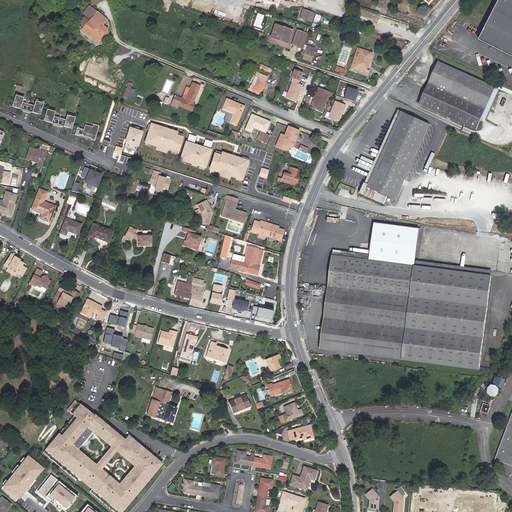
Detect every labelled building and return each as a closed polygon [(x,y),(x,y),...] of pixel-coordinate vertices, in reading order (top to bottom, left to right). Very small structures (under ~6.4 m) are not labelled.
[(511,0),(497,0),(476,42),(511,59),(511,0)] [(90,19),(96,11),(90,5),(83,13),(86,16),(90,19)] [(308,22),(311,13),(303,10),(300,19),(308,22)] [(106,19),(96,11),(90,19),(88,21),(86,23),(94,30),(99,23),(101,25),(106,19)] [(316,13),(313,23),(318,24),(321,15),(316,13)] [(97,42),(101,36),(107,29),(101,25),(99,23),(94,30),(86,23),(88,21),(84,18),(81,22),(85,25),(83,27),(81,29),(97,42)] [(270,38),(287,44),(292,30),(287,29),(275,25),(270,38)] [(315,30),(311,28),(307,38),(312,40),(315,30)] [(249,29),(247,34),(257,38),(259,32),(249,29)] [(298,47),(303,33),(297,30),(292,45),(298,47)] [(308,34),(303,33),(298,47),(303,49),(308,34)] [(302,60),(311,63),(316,48),(306,45),(302,60)] [(355,66),(361,50),(357,49),(351,65),(355,66)] [(369,53),(361,50),(355,66),(351,65),(350,71),(367,76),(369,71),(366,70),(369,60),(367,59),(369,53)] [(485,109),(495,87),(439,62),(419,104),(476,130),(485,109)] [(294,71),(292,78),(297,79),(300,80),(303,73),(302,73),(294,71)] [(256,73),(249,90),(260,94),(267,77),(256,73)] [(302,85),(292,81),(285,98),(296,102),(302,85)] [(181,99),(175,96),(172,103),(191,111),(194,104),(192,103),(199,86),(192,83),(190,88),(186,87),(181,99)] [(499,89),(495,87),(485,109),(489,111),(499,89)] [(316,99),(312,107),(322,111),(330,92),(319,88),(315,98),(316,99)] [(358,91),(347,88),(343,99),(354,103),(358,91)] [(24,96),(14,93),(12,102),(14,103),(13,106),(21,108),(20,109),(29,111),(37,113),(38,110),(40,111),(43,102),(33,99),(31,104),(22,101),(24,96)] [(245,106),(225,98),(220,110),(233,115),(229,124),(236,127),(245,106)] [(345,105),(334,101),(327,118),(338,123),(345,105)] [(56,111),(46,108),(44,117),(46,118),(45,120),(53,122),(52,123),(61,126),(61,125),(69,127),(70,125),(72,125),(75,116),(65,113),(63,118),(55,116),(56,111)] [(368,185),(401,112),(398,110),(364,183),(368,185)] [(430,124),(401,112),(368,185),(364,183),(359,194),(383,205),(387,197),(395,201),(430,124)] [(112,114),(110,123),(118,126),(121,116),(112,114)] [(95,140),(99,125),(93,123),(92,126),(85,123),(84,128),(77,126),(75,134),(80,135),(80,134),(91,137),(91,139),(95,140)] [(284,136),(280,134),(275,147),(281,149),(283,144),(289,147),(291,148),(298,131),(288,127),(284,136)] [(134,151),(141,132),(130,128),(123,146),(134,151)] [(195,139),(179,134),(177,142),(192,147),(193,144),(199,146),(198,149),(195,161),(219,168),(221,161),(207,156),(207,155),(209,151),(211,144),(201,141),(200,143),(194,141),(195,139)] [(39,170),(45,152),(30,147),(26,158),(37,162),(35,169),(39,170)] [(191,162),(218,170),(219,168),(195,161),(198,149),(195,148),(191,162)] [(284,173),(282,179),(289,181),(288,184),(296,186),(298,177),(295,177),(297,169),(290,167),(287,174),(284,173)] [(102,175),(89,170),(83,183),(96,188),(102,175)] [(160,172),(153,170),(149,183),(156,185),(154,189),(155,190),(159,192),(161,191),(162,187),(167,189),(170,179),(163,177),(161,178),(160,177),(159,176),(160,172)] [(49,222),(55,206),(43,202),(47,192),(39,189),(31,210),(42,214),(40,219),(49,222)] [(17,195),(6,192),(4,198),(1,198),(0,200),(0,212),(3,213),(4,213),(5,213),(5,214),(10,216),(17,195)] [(418,193),(418,200),(439,201),(439,194),(418,193)] [(73,206),(76,198),(69,195),(66,203),(73,206)] [(213,207),(207,200),(199,206),(203,211),(199,220),(209,224),(215,210),(213,209),(212,208),(213,207)] [(231,203),(226,201),(221,217),(229,219),(230,216),(238,219),(240,212),(230,209),(230,210),(229,210),(231,203)] [(77,235),(81,225),(66,218),(60,233),(65,235),(67,231),(77,235)] [(259,223),(254,221),(250,232),(280,241),(283,230),(277,228),(272,227),(264,224),(259,223)] [(417,266),(417,261),(421,228),(374,222),(370,255),(333,250),(332,255),(415,266),(417,266)] [(108,243),(113,232),(93,223),(87,237),(93,239),(94,237),(108,243)] [(196,230),(185,226),(184,230),(188,232),(187,236),(188,237),(187,240),(185,239),(183,244),(197,249),(202,236),(195,234),(196,230)] [(132,233),(134,230),(130,227),(125,237),(132,241),(134,238),(138,241),(138,247),(143,247),(143,245),(146,245),(147,246),(152,246),(152,236),(138,237),(135,235),(132,233)] [(231,236),(225,235),(220,257),(225,258),(231,236)] [(257,249),(247,247),(244,263),(232,260),(230,268),(256,274),(259,266),(254,265),(257,249)] [(169,263),(171,255),(163,253),(161,262),(169,263)] [(320,350),(403,360),(415,266),(332,255),(320,350)] [(11,258),(8,256),(3,266),(12,271),(13,269),(16,272),(17,274),(20,276),(25,269),(20,266),(21,264),(18,262),(18,263),(16,262),(17,260),(14,258),(12,257),(11,258)] [(492,270),(421,261),(420,267),(491,276),(492,270)] [(403,360),(407,361),(420,267),(417,266),(415,266),(403,360)] [(479,370),(491,276),(420,267),(407,361),(479,370)] [(38,277),(40,272),(36,270),(28,284),(34,287),(34,286),(39,289),(39,287),(45,290),(49,282),(48,281),(41,277),(40,278),(38,277)] [(183,299),(189,301),(191,293),(189,293),(191,285),(190,284),(192,280),(193,277),(186,276),(188,270),(184,270),(182,278),(187,279),(186,283),(177,281),(174,294),(183,296),(183,299)] [(246,278),(244,284),(259,289),(261,284),(246,278)] [(189,301),(189,303),(199,306),(204,283),(202,283),(192,280),(190,284),(191,285),(189,293),(191,293),(189,301)] [(218,304),(222,286),(213,284),(212,292),(210,292),(208,302),(218,304)] [(229,288),(227,297),(233,298),(235,290),(229,288)] [(59,305),(64,308),(67,303),(70,304),(76,294),(68,289),(66,294),(65,296),(59,293),(60,290),(58,289),(51,301),(59,305)] [(92,303),(86,299),(79,313),(87,317),(89,313),(93,313),(96,315),(94,319),(102,323),(105,314),(99,310),(101,307),(95,304),(94,305),(92,304),(92,303)] [(249,303),(233,299),(231,309),(247,312),(249,303)] [(273,311),(257,308),(255,317),(271,321),(273,311)] [(123,328),(110,324),(103,348),(116,352),(123,328)] [(134,334),(151,339),(153,329),(137,324),(134,334)] [(176,332),(172,331),(170,338),(168,338),(167,336),(168,335),(160,333),(157,343),(171,347),(176,332)] [(186,335),(180,357),(190,360),(192,354),(190,354),(193,342),(195,342),(196,338),(186,335)] [(223,362),(227,350),(213,345),(213,343),(211,342),(209,348),(211,349),(208,357),(223,362)] [(279,354),(265,360),(268,369),(267,369),(269,372),(280,368),(277,360),(281,358),(279,354)] [(500,378),(497,376),(493,386),(492,386),(490,386),(489,388),(488,389),(488,390),(488,392),(489,393),(489,394),(490,395),(492,396),(494,396),(495,396),(497,394),(498,392),(498,390),(498,388),(497,387),(496,386),(497,385),(499,386),(502,379),(502,378),(504,378),(505,377),(506,376),(506,375),(507,373),(506,371),(505,370),(503,369),(502,369),(501,370),(500,370),(499,371),(498,372),(498,374),(499,375),(500,377),(500,378)] [(271,386),(267,387),(271,397),(283,393),(292,390),(288,380),(271,386)] [(171,393),(156,388),(147,415),(171,423),(176,408),(167,405),(171,393)] [(245,396),(228,403),(233,413),(250,406),(245,396)] [(294,404),(284,408),(287,414),(283,415),(286,422),(302,415),(300,410),(297,411),(294,404)] [(480,412),(487,414),(490,406),(483,404),(480,412)] [(93,487),(92,489),(89,491),(115,511),(118,511),(159,461),(125,435),(121,440),(78,405),(70,415),(75,419),(43,455),(75,480),(78,477),(79,476),(93,487)] [(511,474),(511,414),(496,459),(499,460),(510,476),(511,474)] [(310,426),(293,430),(295,440),(303,438),(304,437),(305,440),(313,438),(310,426)] [(253,457),(250,457),(245,456),(246,452),(237,451),(235,463),(252,466),(253,457)] [(263,459),(253,457),(252,466),(269,469),(271,457),(263,455),(263,459)] [(26,456),(2,487),(19,500),(42,469),(26,456)] [(225,459),(213,457),(211,465),(210,474),(222,476),(225,459)] [(316,471),(303,467),(300,478),(293,476),(290,484),(306,490),(310,479),(313,480),(316,471)] [(63,511),(76,496),(49,476),(37,492),(63,511)] [(79,476),(78,477),(92,489),(93,487),(79,476)] [(257,495),(266,497),(267,488),(272,489),(273,480),(260,478),(257,495)] [(200,495),(202,483),(185,480),(183,492),(200,495)] [(202,483),(200,495),(217,498),(219,486),(202,483)] [(378,497),(373,489),(365,494),(368,499),(369,499),(370,501),(369,504),(368,504),(368,509),(377,510),(378,497)] [(405,511),(407,502),(402,494),(393,499),(396,504),(397,504),(398,506),(397,509),(396,509),(395,511),(405,511)] [(264,506),(266,497),(257,495),(254,511),(267,511),(268,506),(264,506)] [(4,511),(10,505),(1,498),(0,499),(0,511),(4,511)] [(460,499),(447,503),(449,510),(454,508),(455,511),(469,511),(468,508),(463,510),(460,499)] [(325,511),(327,505),(317,502),(315,510),(313,510),(311,511),(325,511)] [(98,511),(86,503),(79,511),(98,511)]
